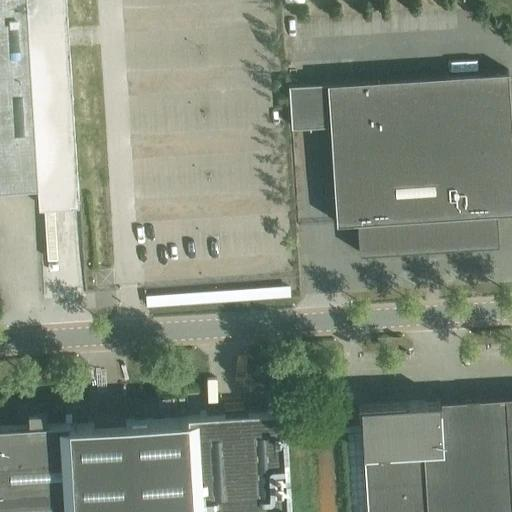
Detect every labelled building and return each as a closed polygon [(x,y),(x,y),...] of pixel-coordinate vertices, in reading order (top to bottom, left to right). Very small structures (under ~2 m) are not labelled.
[(0,0),(0,186),(38,184),(39,203),(79,201),(74,123),(66,0),(0,0)] [(359,252),(499,243),(497,211),(511,210),(511,123),(509,70),(289,83),(292,125),(330,122),(337,222),(357,220),(359,252)] [(404,399),(358,401),(360,423),(362,422),(362,424),(368,511),(511,511),(510,488),(510,472),(506,415),(505,396),(505,395),(436,399),(436,405),(427,406),(427,399),(404,401),(404,399)] [(54,417),(64,416),(63,406),(53,406),(54,417)] [(194,511),(291,511),(285,409),(187,415),(194,511)] [(194,511),(187,415),(0,426),(0,511),(194,511)]
